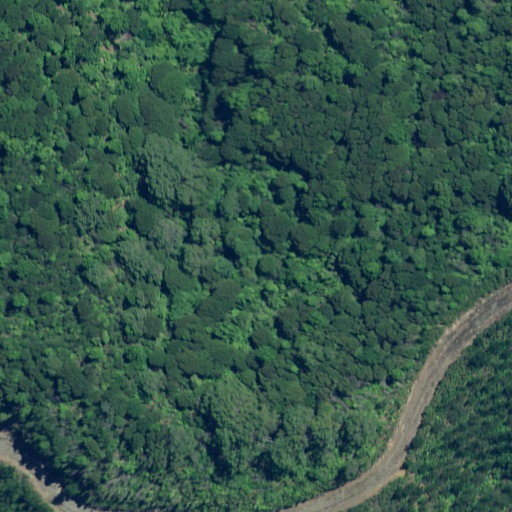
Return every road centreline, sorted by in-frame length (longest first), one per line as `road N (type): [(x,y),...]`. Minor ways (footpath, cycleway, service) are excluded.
road 1 (track): [(303,511),(359,489),(400,448),(458,345),(511,306)]
road 2 (track): [(0,437),(28,445),(96,511)]
